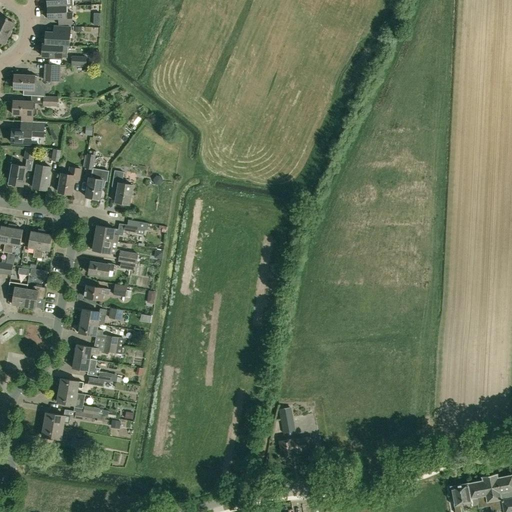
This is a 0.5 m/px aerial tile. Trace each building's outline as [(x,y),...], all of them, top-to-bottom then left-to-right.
[(59,24),(73,24),(72,12),(67,13),(67,5),(48,6),(48,19),(59,19),(59,24)] [(7,20),(8,18),(7,17),(6,18),(0,14),(0,42),(4,44),(8,36),(9,36),(11,33),(10,31),(14,23),(7,20)] [(69,46),(71,27),(54,26),(54,32),(46,32),(45,44),(63,45),(69,46)] [(67,58),(68,53),(63,52),(63,45),(45,44),(43,44),(42,56),(67,58)] [(87,57),(73,56),(72,65),(86,66),(87,57)] [(45,70),(45,80),(59,81),(59,71),(45,70)] [(43,96),(45,96),(45,91),(36,81),(36,76),(35,76),(15,75),(14,89),(24,89),(23,95),(43,96)] [(58,106),(58,97),(45,96),(43,96),(43,106),(58,106)] [(33,115),(33,102),(13,100),(13,114),(33,115)] [(43,134),(44,122),(36,122),(32,122),(26,121),(26,130),(21,130),(12,129),(12,142),(31,143),(38,144),(38,136),(43,137),(43,134)] [(85,135),(92,136),(93,126),(86,126),(85,135)] [(36,148),(26,147),(24,158),(27,159),(29,159),(34,160),(36,148)] [(51,160),(59,161),(61,150),(53,149),(51,160)] [(88,150),(87,155),(85,168),(92,169),(91,178),(89,177),(86,197),(100,199),(102,187),(104,188),(105,181),(107,181),(109,171),(93,168),(95,158),(100,159),(101,154),(96,153),(96,152),(88,150)] [(23,186),(26,170),(25,170),(25,169),(26,166),(13,164),(9,184),(23,186)] [(33,188),(46,190),(51,167),(37,165),(33,188)] [(69,175),(62,174),(59,192),(71,194),(73,183),(79,180),(80,170),(71,168),(69,175)] [(133,185),(122,184),(124,172),(115,171),(112,186),(118,187),(116,202),(130,204),(133,185)] [(155,185),(160,185),(163,181),(162,176),(156,175),(153,179),(155,185)] [(139,222),(138,226),(137,232),(142,233),(143,228),(145,228),(146,227),(148,228),(149,224),(139,222)] [(137,232),(138,226),(128,224),(128,225),(121,224),(118,229),(124,230),(137,232)] [(4,252),(8,253),(12,228),(1,226),(0,232),(0,242),(5,243),(4,252)] [(123,236),(124,230),(118,229),(97,226),(95,238),(113,241),(114,234),(123,236)] [(166,234),(167,227),(158,226),(158,227),(162,228),(162,230),(158,229),(157,233),(166,234)] [(14,245),(20,246),(23,230),(12,228),(8,253),(12,253),(14,245)] [(33,257),(38,258),(42,233),(31,231),(28,247),(35,249),(33,257)] [(43,250),(50,251),(53,235),(42,233),(38,258),(42,258),(43,250)] [(93,250),(115,254),(116,249),(111,248),(113,241),(95,238),(93,250)] [(118,260),(121,261),(136,263),(136,259),(128,257),(129,253),(120,251),(118,260)] [(121,261),(120,268),(134,271),(136,263),(121,261)] [(0,273),(11,275),(12,271),(16,271),(17,266),(13,265),(0,262),(0,273)] [(108,277),(109,271),(114,272),(115,265),(105,263),(105,264),(91,262),(89,274),(108,277)] [(31,268),(30,275),(38,276),(39,269),(31,268)] [(12,304),(24,306),(27,289),(27,285),(10,282),(8,293),(14,294),(12,304)] [(113,295),(125,297),(126,297),(127,290),(126,290),(127,286),(115,284),(113,295)] [(87,285),(85,297),(102,300),(103,294),(109,295),(110,289),(87,285)] [(33,290),(27,289),(24,306),(36,308),(37,298),(43,299),(45,287),(34,286),(33,290)] [(123,310),(111,308),(109,318),(121,320),(123,310)] [(98,324),(99,318),(105,319),(106,313),(83,309),(81,321),(98,324)] [(97,330),(98,324),(81,321),(79,332),(102,336),(103,331),(97,330)] [(106,335),(105,343),(123,346),(125,339),(118,337),(106,335)] [(105,343),(103,351),(122,355),(123,346),(105,343)] [(76,344),(74,356),(90,358),(91,353),(98,354),(99,348),(76,344)] [(95,372),(96,366),(97,360),(90,358),(74,356),(72,368),(87,371),(88,370),(95,372)] [(98,372),(97,378),(111,380),(112,374),(98,372)] [(88,384),(103,386),(104,381),(110,383),(111,380),(97,378),(90,377),(88,384)] [(61,378),(59,390),(77,393),(77,388),(82,388),(83,382),(61,378)] [(99,409),(85,406),(83,405),(85,395),(77,393),(59,390),(57,402),(74,405),(74,407),(75,407),(74,411),(76,411),(83,412),(102,415),(102,416),(105,417),(116,418),(117,412),(103,410),(104,408),(103,407),(101,406),(100,407),(99,409)] [(283,433),(295,431),(291,407),(279,410),(283,433)] [(102,415),(83,412),(76,411),(75,419),(91,421),(92,417),(102,419),(101,423),(109,425),(110,420),(105,419),(105,417),(102,416),(102,415)] [(134,413),(126,411),(125,418),(133,419),(134,413)] [(46,413),(44,424),(63,427),(64,423),(69,423),(70,417),(46,413)] [(120,429),(121,421),(112,420),(111,427),(120,429)] [(63,427),(44,424),(42,436),(66,441),(67,433),(62,432),(63,427)] [(291,439),(279,441),(282,457),(295,455),(295,453),(313,450),(311,437),(291,440),(291,439)] [(72,438),(70,447),(87,451),(88,440),(72,438)] [(483,481),(468,484),(472,503),(472,506),(479,505),(479,504),(487,502),(501,499),(503,511),(511,511),(511,475),(498,478),(497,474),(482,477),(483,481)] [(451,488),(455,511),(461,511),(460,505),(472,503),(468,484),(451,488)]
